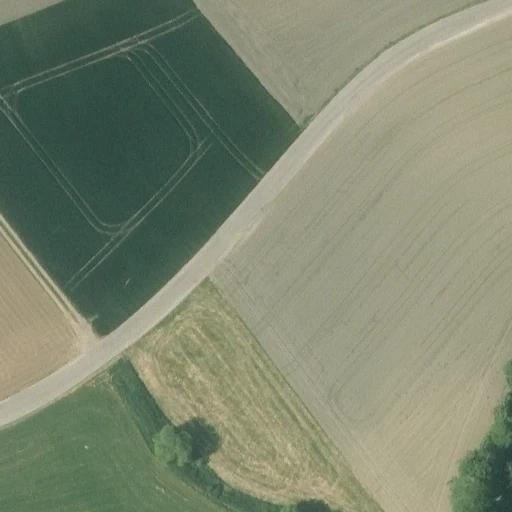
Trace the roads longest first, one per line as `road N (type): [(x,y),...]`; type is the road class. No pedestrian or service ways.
road 1 (unclassified): [(511,1),(440,32),(367,80),(139,329),(0,417)]
road 2 (track): [(99,360),(0,232)]
